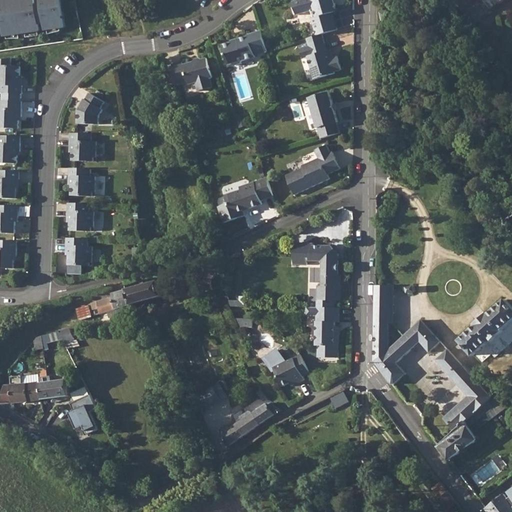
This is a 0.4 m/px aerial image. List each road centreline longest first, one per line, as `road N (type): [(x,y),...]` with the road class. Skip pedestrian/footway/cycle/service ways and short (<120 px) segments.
road 1 (residential): [(41,293),(49,125),(71,76),(102,52),(188,34),(243,0)]
road 2 (residential): [(368,188),(229,247),(41,293)]
road 3 (unclassified): [(368,188),(369,0)]
road 4 (residential): [(474,511),(366,367)]
road 5 (unclassified): [(366,367),(368,188)]
road 6 (unclassified): [(366,367),(239,440)]
